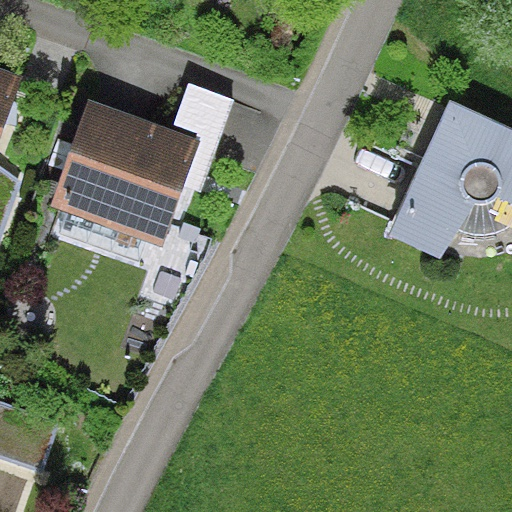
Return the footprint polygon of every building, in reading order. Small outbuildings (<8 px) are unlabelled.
[(0,116),(10,89),(0,85),(0,116)] [(170,129),(195,138),(210,98),(184,89),(170,129)] [(422,173),(414,169),(388,226),(396,229),(392,238),(434,258),(449,233),(468,240),(478,241),(491,239),(501,235),(510,229),(511,226),(511,143),(449,114),(422,173)] [(54,205),(156,241),(188,153),(86,116),(54,205)] [(0,460),(37,473),(50,434),(0,417),(0,460)]
